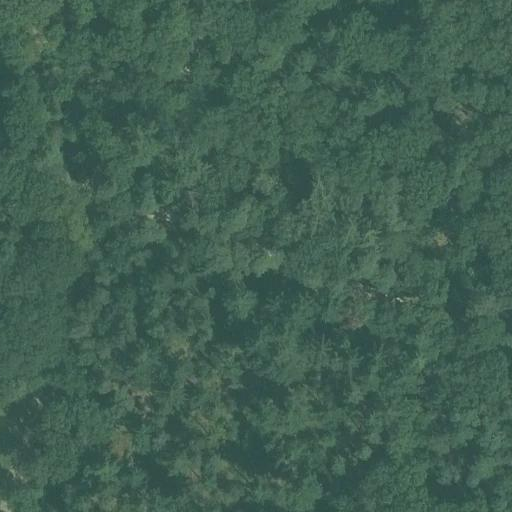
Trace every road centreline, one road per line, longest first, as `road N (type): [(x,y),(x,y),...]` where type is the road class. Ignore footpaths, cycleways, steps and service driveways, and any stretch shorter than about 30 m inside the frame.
road 1 (track): [(88,194),(511,348)]
road 2 (track): [(88,194),(118,132),(233,0)]
road 3 (track): [(46,365),(85,203)]
road 4 (track): [(7,511),(46,365)]
